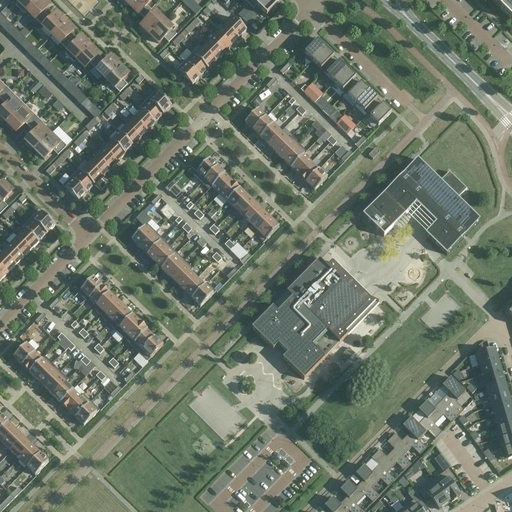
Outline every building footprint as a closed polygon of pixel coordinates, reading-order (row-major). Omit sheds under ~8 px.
[(14,0),(17,3),(15,6),(24,15),(27,12),(26,11),(37,0),(14,0)] [(37,0),(26,11),(27,12),(39,24),(47,16),(43,12),(48,7),(41,0),(37,0)] [(149,0),(135,0),(129,6),(138,15),(139,14),(142,18),(150,10),(147,6),(151,2),(149,0)] [(243,0),(253,9),(261,0),(243,0)] [(261,0),(253,9),(256,6),(266,16),(270,12),(272,13),(278,7),(277,6),(279,4),(275,0),(261,0)] [(511,20),(511,19),(511,0),(491,0),(491,1),(500,10),(500,9),(511,20)] [(164,19),(175,29),(190,14),(179,4),(164,19)] [(150,10),(142,18),(146,21),(141,26),(149,35),(163,22),(150,10)] [(47,16),(39,24),(51,36),(64,22),(55,14),(50,19),(47,16)] [(486,28),(492,21),(485,16),(480,23),(486,28)] [(225,26),(238,39),(246,31),(233,18),(225,26)] [(8,22),(2,28),(6,33),(12,26),(8,22)] [(64,22),(51,36),(64,48),(71,40),(68,36),(73,31),(64,22)] [(163,22),(149,35),(158,44),(163,39),(168,43),(176,35),(163,22)] [(12,26),(6,33),(11,37),(16,31),(12,26)] [(231,47),(238,39),(225,26),(217,34),(231,47)] [(231,47),(217,34),(210,42),(223,55),(231,47)] [(71,40),(64,48),(67,51),(64,54),(73,63),(76,60),(89,47),(80,38),(75,43),(71,40)] [(314,38),(301,51),(312,62),(325,49),(314,38)] [(223,55),(210,42),(202,49),(216,62),(223,55)] [(31,57),(37,51),(33,46),(27,53),(31,57)] [(93,68),(101,60),(97,56),(98,56),(89,47),(76,60),(85,69),(89,64),(93,68)] [(216,62),(202,49),(195,57),(192,54),(208,70),(216,62)] [(336,60),(333,57),(325,49),(312,62),(323,73),(336,60)] [(31,57),(35,61),(41,55),(37,51),(31,57)] [(159,57),(163,60),(169,55),(165,51),(159,57)] [(208,70),(192,54),(184,63),(200,79),(208,70)] [(101,60),(93,68),(105,80),(118,67),(110,58),(104,63),(101,60)] [(347,71),(339,63),(336,60),(323,73),(334,84),(347,71)] [(200,79),(184,63),(176,71),(192,87),(200,79)] [(288,64),(280,73),(282,76),(291,67),(288,64)] [(118,67),(105,80),(119,93),(127,85),(122,80),(127,75),(118,67)] [(58,71),(52,77),(56,81),(62,75),(58,71)] [(358,81),(350,74),(347,71),(334,84),(345,94),(358,81)] [(56,81),(60,86),(66,79),(62,75),(56,81)] [(139,85),(144,80),(141,76),(135,82),(139,85)] [(277,81),(274,79),(266,87),(269,90),(277,81)] [(0,99),(2,101),(11,92),(0,81),(0,99)] [(345,94),(341,98),(352,109),(356,105),(369,92),(365,89),(358,81),(345,94)] [(276,84),(271,91),(281,98),(286,91),(276,84)] [(310,87),(303,94),(310,100),(316,93),(310,87)] [(5,125),(6,125),(25,106),(11,92),(2,101),(6,106),(0,112),(0,119),(3,123),(4,121),(6,124),(5,125)] [(147,100),(163,116),(171,108),(155,92),(147,100)] [(369,92),(356,105),(366,116),(379,102),(369,92)] [(82,95),(76,101),(81,106),(87,100),(82,95)] [(81,106),(85,110),(91,104),(87,100),(81,106)] [(139,109),(155,124),(163,116),(147,100),(139,109)] [(279,100),(268,112),(274,117),(284,105),(279,100)] [(378,127),(391,114),(379,102),(366,116),(370,119),(376,125),(378,127)] [(25,124),(30,129),(39,120),(25,106),(6,125),(12,131),(13,130),(16,133),(25,124)] [(134,119),(147,132),(155,124),(139,109),(138,109),(141,112),(134,119)] [(257,110),(245,123),(252,131),(265,118),(257,110)] [(260,138),(273,125),(265,118),(252,131),(260,138)] [(336,125),(347,136),(354,129),(343,118),(336,125)] [(147,132),(134,119),(127,127),(140,140),(147,132)] [(33,152),(33,153),(52,133),(49,136),(41,128),(44,125),(39,120),(30,129),(34,133),(24,144),(31,150),(32,149),(34,151),(33,152)] [(267,146),(280,133),(273,125),(260,138),(267,146)] [(119,135),(132,148),(140,140),(127,127),(119,135)] [(52,133),(33,153),(40,159),(41,158),(44,161),(53,152),(57,156),(66,147),(52,133)] [(280,133),(267,146),(275,153),(291,137),(290,137),(288,140),(280,133)] [(111,142),(125,155),(132,148),(119,135),(111,142)] [(283,161),(298,145),(291,137),(275,153),(283,161)] [(355,147),(358,149),(366,141),(363,138),(355,147)] [(104,150),(117,163),(125,155),(111,142),(104,150)] [(290,169),(306,153),(298,145),(283,161),(290,169)] [(341,161),(348,154),(341,147),(334,154),(338,158),(336,160),(339,163),(341,161)] [(379,154),(375,149),(368,156),(372,160),(379,154)] [(96,158),(109,171),(117,163),(104,150),(96,158)] [(352,155),(349,152),(348,154),(341,161),(344,164),(352,155)] [(306,153),(290,169),(298,176),(311,163),(304,156),(306,153)] [(89,165),(102,178),(109,171),(96,158),(89,165)] [(216,167),(209,160),(193,176),(201,183),(216,167)] [(417,160),(362,217),(384,238),(415,205),(418,202),(438,221),(425,234),(446,255),(479,222),(457,199),(454,202),(437,185),(440,182),(417,160)] [(306,184),(319,171),(311,163),(298,176),(306,184)] [(94,186),(95,186),(102,178),(89,165),(81,173),(78,170),(94,186)] [(49,176),(55,171),(51,167),(46,173),(49,176)] [(208,190),(224,174),(216,167),(201,183),(208,190)] [(94,186),(78,170),(70,179),(86,195),(94,186)] [(314,192),(327,179),(319,171),(306,184),(314,192)] [(224,174),(208,190),(210,192),(212,189),(219,195),(232,182),(224,174)] [(86,195),(70,179),(62,187),(78,203),(86,195)] [(165,190),(167,193),(168,193),(169,191),(176,184),(173,181),(165,190)] [(232,182),(219,195),(227,203),(240,190),(232,182)] [(0,215),(8,207),(3,203),(12,194),(9,191),(10,189),(3,183),(0,186),(0,215)] [(183,191),(176,184),(169,191),(176,199),(183,191)] [(240,190),(227,203),(234,210),(247,197),(240,190)] [(24,195),(18,201),(22,204),(27,198),(24,195)] [(159,196),(151,204),(154,207),(162,198),(159,196)] [(242,218),(255,205),(247,197),(234,210),(242,218)] [(247,228),(263,212),(255,205),(242,218),(249,225),(247,228)] [(207,216),(210,219),(216,213),(212,210),(207,216)] [(54,227),(52,225),(38,211),(30,219),(47,235),(54,227)] [(263,212),(247,228),(255,236),(270,220),(263,212)] [(25,230),(38,243),(47,235),(30,219),(22,228),(24,231),(25,230)] [(270,220),(255,236),(263,244),(279,228),(270,220)] [(138,247),(153,231),(147,225),(131,241),(138,247)] [(31,251),(33,249),(38,243),(25,230),(24,231),(17,238),(31,251)] [(153,231),(138,247),(146,255),(158,242),(161,239),(155,233),(153,231)] [(10,246),(23,259),(31,251),(17,238),(10,246)] [(161,239),(158,242),(146,255),(153,263),(166,249),(169,247),(161,239)] [(2,253),(15,266),(23,259),(10,246),(2,253)] [(153,263),(161,270),(177,254),(170,248),(169,247),(166,249),(153,263)] [(0,266),(8,274),(10,272),(15,266),(2,253),(0,255),(0,266)] [(184,262),(177,254),(161,270),(169,278),(184,262)] [(248,255),(241,263),(240,264),(243,266),(251,258),(248,255)] [(319,260),(251,329),(273,350),(278,345),(287,354),(282,359),(304,380),(347,336),(345,334),(375,303),(378,304),(379,304),(368,299),(331,263),(327,268),(319,260)] [(192,269),(184,262),(169,278),(176,285),(189,272),(192,269)] [(234,270),(233,271),(226,278),(229,281),(237,272),(234,270)] [(189,272),(176,285),(184,293),(197,280),(189,272)] [(77,294),(85,302),(101,286),(93,278),(77,294)] [(205,287),(197,280),(184,293),(192,300),(205,287)] [(205,287),(192,300),(200,308),(215,292),(207,284),(205,287)] [(93,309),(109,294),(101,286),(85,302),(86,302),(89,300),(96,306),(93,309)] [(109,294),(93,309),(101,317),(117,301),(109,294)] [(57,300),(49,308),(51,311),(60,303),(57,300)] [(101,317),(109,325),(124,309),(117,301),(101,317)] [(116,332),(132,316),(124,309),(109,325),(116,332)] [(43,314),(35,322),(38,325),(46,317),(43,314)] [(116,332),(124,340),(140,324),(132,316),(116,332)] [(140,324),(124,340),(131,347),(147,331),(140,324)] [(131,347),(139,354),(154,338),(147,331),(131,347)] [(65,352),(68,349),(72,345),(64,337),(60,342),(57,344),(65,352)] [(139,354),(147,362),(162,346),(154,338),(139,354)] [(13,358),(21,366),(34,353),(39,347),(32,340),(27,345),(26,345),(13,358)] [(354,354),(348,348),(340,357),(346,363),(354,354)] [(245,377),(253,369),(234,350),(226,357),(245,377)] [(480,367),(480,366),(497,361),(494,350),(474,356),(477,368),(480,367)] [(29,373),(44,357),(41,360),(34,353),(21,366),(29,373)] [(44,357),(29,373),(36,381),(52,365),(44,357)] [(500,372),(497,361),(480,366),(480,367),(483,377),(500,372)] [(90,363),(86,367),(83,364),(78,370),(85,377),(95,367),(90,363)] [(52,365),(36,381),(44,389),(60,373),(52,365)] [(212,371),(121,462),(118,458),(108,468),(144,504),(153,494),(145,486),(236,395),(212,371)] [(483,377),(486,387),(503,382),(500,372),(483,377)] [(60,373),(44,389),(52,396),(68,380),(60,373)] [(132,373),(125,381),(124,382),(127,385),(135,376),(132,373)] [(281,398),(271,386),(269,388),(260,376),(252,382),(271,407),(281,398)] [(449,394),(441,402),(457,417),(463,411),(455,403),(465,393),(450,379),(442,387),(449,394)] [(68,380),(52,396),(60,404),(73,391),(65,383),(68,381),(68,380)] [(107,382),(89,399),(95,406),(114,389),(107,382)] [(489,397),(506,392),(503,382),(486,387),(489,397)] [(110,396),(113,399),(121,390),(118,388),(110,396)] [(73,391),(60,404),(67,411),(83,395),(80,398),(73,391)] [(509,403),(506,392),(489,397),(492,408),(509,403)] [(83,395),(67,411),(75,419),(91,403),(83,395)] [(418,411),(425,418),(433,426),(434,425),(443,416),(451,424),(457,417),(441,402),(433,410),(426,403),(418,411)] [(83,427),(99,411),(91,403),(75,419),(83,427)] [(511,413),(511,412),(509,403),(492,408),(495,418),(511,413)] [(498,428),(498,429),(511,424),(511,413),(495,418),(498,428)] [(442,433),(434,425),(433,426),(425,418),(418,426),(410,419),(402,427),(409,434),(410,434),(418,442),(418,441),(427,432),(435,440),(442,433)] [(0,430),(0,441),(2,444),(15,431),(7,423),(0,430)] [(511,435),(511,424),(498,429),(498,428),(495,429),(499,440),(511,435)] [(2,444),(11,452),(24,439),(15,431),(2,444)] [(419,456),(426,449),(418,441),(418,442),(410,434),(409,434),(402,442),(395,435),(387,443),(394,450),(402,458),(403,457),(411,448),(419,456)] [(504,450),(504,449),(511,446),(511,435),(499,440),(502,450),(504,450)] [(18,460),(31,447),(24,439),(11,452),(18,460)] [(511,446),(504,449),(504,450),(502,450),(500,451),(503,461),(505,461),(507,460),(511,458),(511,446)] [(18,460),(27,468),(40,455),(31,447),(18,460)] [(387,474),(387,473),(396,464),(404,472),(410,465),(403,457),(402,458),(394,450),(386,458),(379,451),(371,459),(378,466),(387,474)] [(27,468),(35,476),(48,463),(40,455),(27,468)] [(403,477),(406,481),(414,476),(423,468),(418,461),(410,470),(403,477)] [(371,490),(371,489),(380,480),(388,488),(395,481),(387,473),(387,474),(378,466),(371,474),(364,467),(355,475),(362,482),(363,482),(371,490)] [(433,481),(449,503),(451,502),(451,503),(459,497),(458,496),(459,496),(450,483),(455,480),(448,470),(433,481)] [(406,481),(403,477),(398,482),(403,489),(409,485),(406,481)] [(425,502),(430,498),(439,510),(449,503),(433,481),(418,492),(425,502)] [(347,498),(355,506),(356,505),(365,496),(372,504),(379,497),(371,489),(371,490),(363,482),(362,482),(355,490),(348,483),(340,491),(347,498)] [(14,499),(17,497),(21,492),(18,488),(11,496),(14,499)] [(324,507),(329,511),(348,511),(349,511),(348,511),(362,511),(356,505),(355,506),(347,498),(339,506),(332,499),(324,507)] [(413,501),(404,508),(406,511),(427,511),(428,511),(421,502),(416,505),(413,501)]
